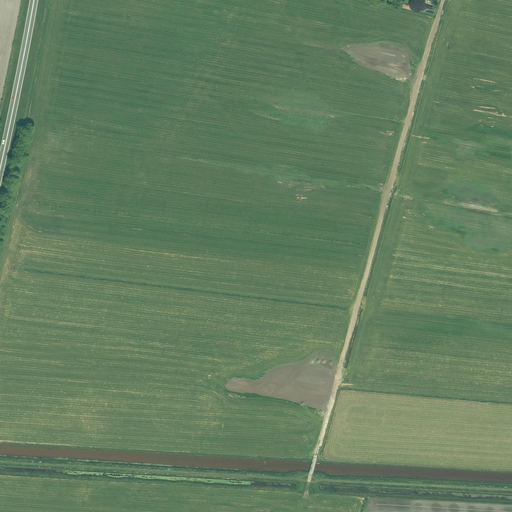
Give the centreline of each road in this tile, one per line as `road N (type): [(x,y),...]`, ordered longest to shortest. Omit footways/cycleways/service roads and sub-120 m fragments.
road 1 (track): [(443,0),(315,456)]
road 2 (trunk): [(0,167),(34,0)]
road 3 (track): [(390,191),(511,211)]
